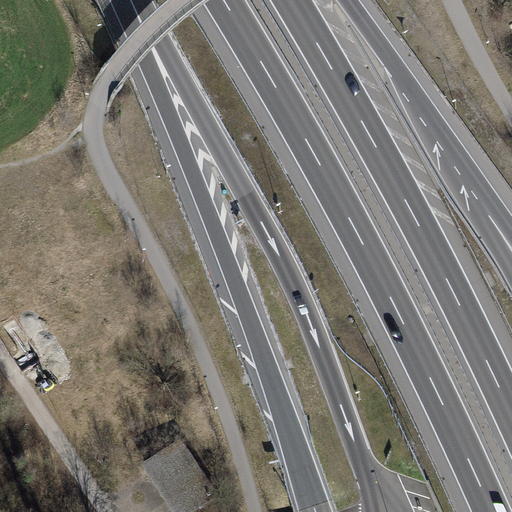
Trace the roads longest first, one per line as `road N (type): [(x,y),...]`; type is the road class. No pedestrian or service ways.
road 1 (motorway): [(224,0),(363,243),(492,511)]
road 2 (motorway): [(120,0),(205,200),(316,511)]
road 3 (motorway): [(511,413),(411,211),(291,0)]
road 4 (motorway): [(511,231),(348,0)]
road 5 (track): [(0,350),(108,511)]
